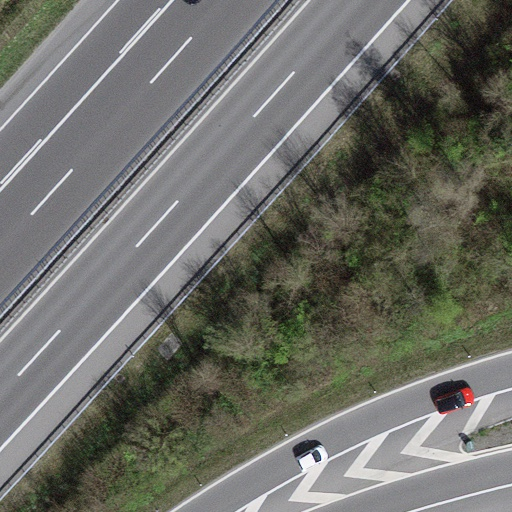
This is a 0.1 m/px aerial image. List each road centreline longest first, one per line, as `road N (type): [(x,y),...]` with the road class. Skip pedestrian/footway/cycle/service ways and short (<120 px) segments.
road 1 (motorway): [(0,400),(365,0)]
road 2 (motorway): [(223,0),(0,246)]
road 3 (motorway): [(225,511),(383,423),(511,379)]
road 4 (motorway): [(364,511),(511,475)]
